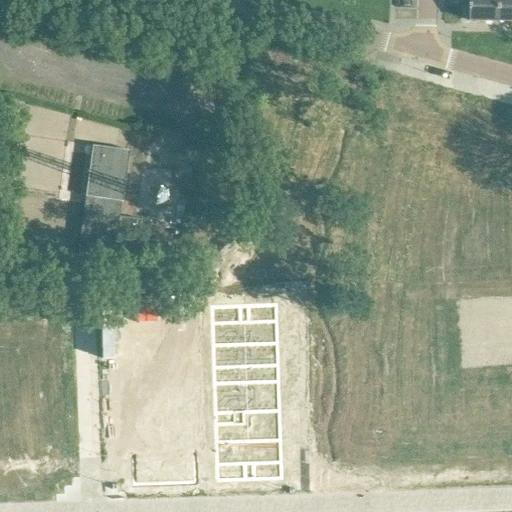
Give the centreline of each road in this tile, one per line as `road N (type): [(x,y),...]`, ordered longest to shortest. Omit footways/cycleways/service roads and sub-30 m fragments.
road 1 (unclassified): [(251,14),(233,72),(219,85),(194,89),(31,47),(20,38),(10,0)]
road 2 (residential): [(89,510),(301,504)]
road 3 (residential): [(301,504),(511,498)]
road 4 (unclassified): [(425,61),(251,14)]
road 5 (residential): [(85,330),(89,510)]
